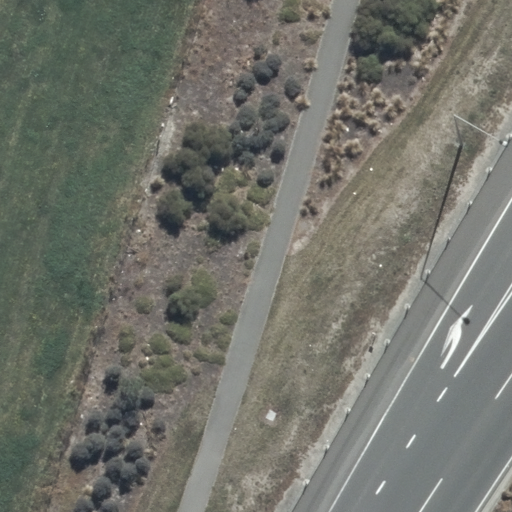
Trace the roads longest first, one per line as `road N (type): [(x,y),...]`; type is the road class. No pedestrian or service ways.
road 1 (trunk): [(374,511),(466,313),(511,239)]
road 2 (trunk): [(409,511),(511,375)]
